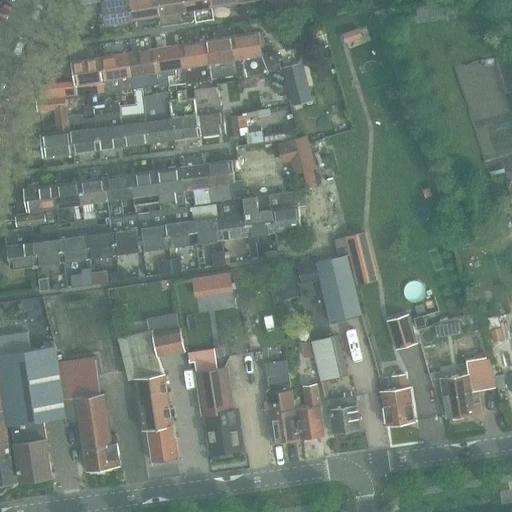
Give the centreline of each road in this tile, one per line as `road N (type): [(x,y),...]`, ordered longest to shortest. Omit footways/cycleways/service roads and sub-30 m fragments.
road 1 (tertiary): [(38,511),(358,465)]
road 2 (tertiary): [(358,465),(511,443)]
